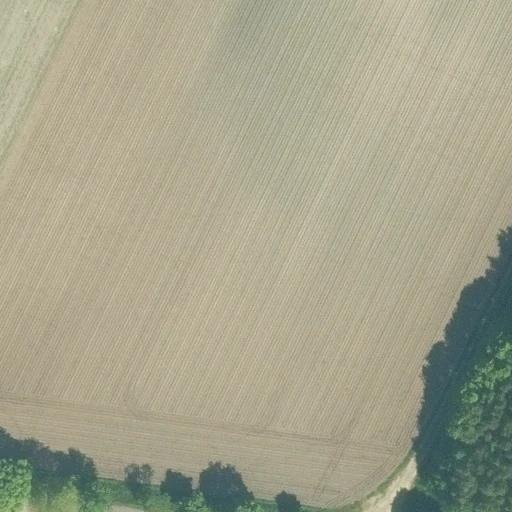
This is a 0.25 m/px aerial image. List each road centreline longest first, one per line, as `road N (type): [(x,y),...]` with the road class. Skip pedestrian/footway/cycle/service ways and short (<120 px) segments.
road 1 (track): [(511,263),(421,452),(377,511)]
road 2 (unclassified): [(0,491),(161,511)]
